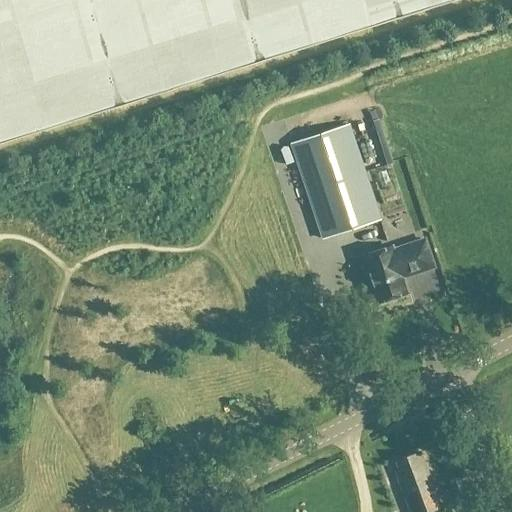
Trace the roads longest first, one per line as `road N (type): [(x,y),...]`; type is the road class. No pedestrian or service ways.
road 1 (unclassified): [(175,511),(450,374)]
road 2 (unclassified): [(496,511),(450,374)]
